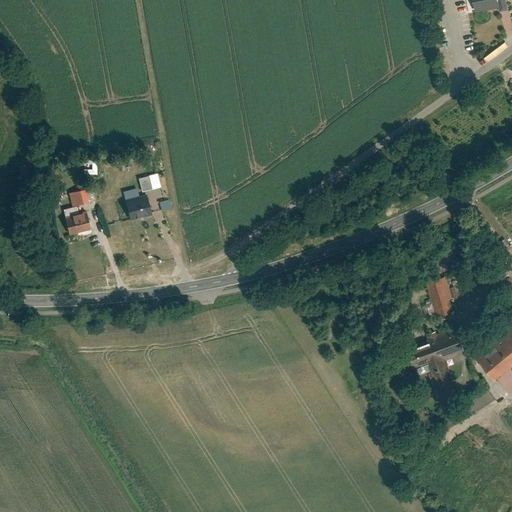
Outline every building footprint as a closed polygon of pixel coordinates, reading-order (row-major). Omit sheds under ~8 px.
[(504,8),(502,0),(472,0),(475,13),(504,8)] [(89,172),(101,172),(101,158),(89,158),(89,172)] [(164,185),(161,172),(141,177),(144,190),(164,185)] [(91,188),(74,190),(76,204),(93,202),(91,188)] [(133,219),(154,214),(149,194),(127,200),(133,219)] [(72,233),(91,228),(87,213),(68,218),(72,233)] [(447,278),(422,286),(433,320),(458,312),(447,278)] [(511,284),(508,278),(497,286),(499,288),(503,286),(510,295),(503,300),(508,307),(511,304),(511,284)] [(479,360),(494,379),(511,364),(511,327),(490,345),(493,348),(479,360)] [(427,363),(439,398),(455,393),(444,359),(467,352),(459,329),(401,348),(408,370),(427,363)]
